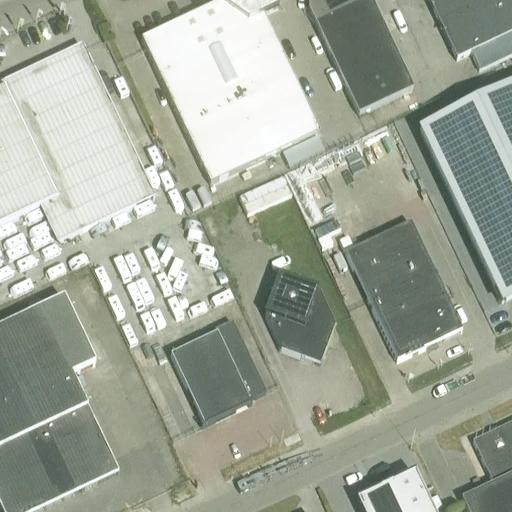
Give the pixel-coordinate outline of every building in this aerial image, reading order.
[(218,0),(218,6),(141,43),(210,188),(319,136),(263,18),(278,11),(278,0),(218,0)] [(308,0),(307,13),(358,119),(413,92),(403,72),(392,60),(398,55),(391,47),(386,36),(385,36),(375,24),(381,19),(374,10),(368,0),(308,0)] [(511,0),(425,0),(456,63),(470,56),(479,74),(511,58),(511,0)] [(84,55),(0,95),(0,230),(44,210),(61,246),(154,202),(84,55)] [(501,306),(511,301),(511,89),(419,134),(501,306)] [(289,179),(247,197),(252,210),(262,206),(263,209),(296,195),(289,179)] [(396,366),(461,335),(409,227),(344,258),(396,366)] [(278,278),(263,318),(280,354),(319,368),(334,329),(319,295),(278,278)] [(42,312),(39,313),(31,317),(0,331),(0,511),(43,511),(117,477),(71,379),(95,368),(63,301),(42,312)] [(28,309),(31,317),(42,312),(38,304),(28,309)] [(250,404),(265,397),(231,326),(213,335),(215,338),(170,360),(203,429),(200,430),(201,432),(252,408),(250,404)] [(511,511),(511,426),(472,445),(492,488),(461,503),(464,511),(511,511)] [(358,511),(429,511),(413,477),(355,505),(358,511)]
